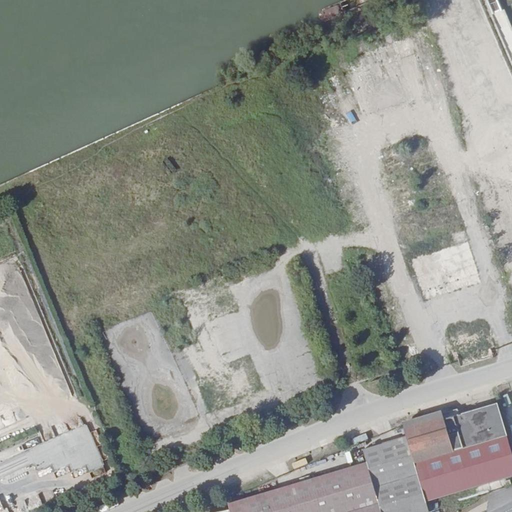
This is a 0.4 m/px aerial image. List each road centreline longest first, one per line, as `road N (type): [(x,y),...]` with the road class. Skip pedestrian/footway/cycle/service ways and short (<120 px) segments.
road 1 (unclassified): [(129,511),(357,415),(511,364)]
road 2 (track): [(0,194),(18,186),(144,458),(199,482)]
